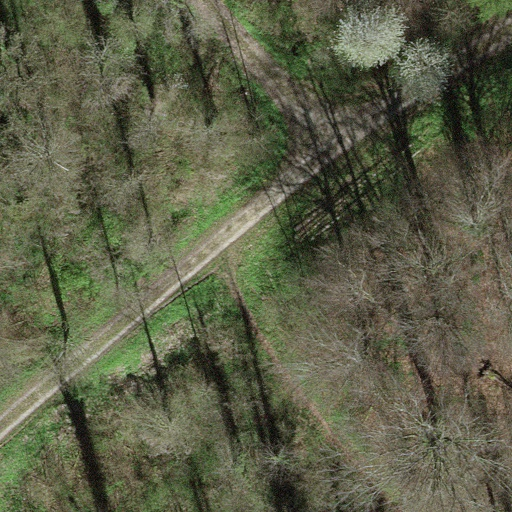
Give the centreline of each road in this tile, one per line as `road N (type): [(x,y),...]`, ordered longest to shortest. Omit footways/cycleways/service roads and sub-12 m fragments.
road 1 (track): [(511,23),(252,195),(0,441)]
road 2 (track): [(101,0),(252,195)]
